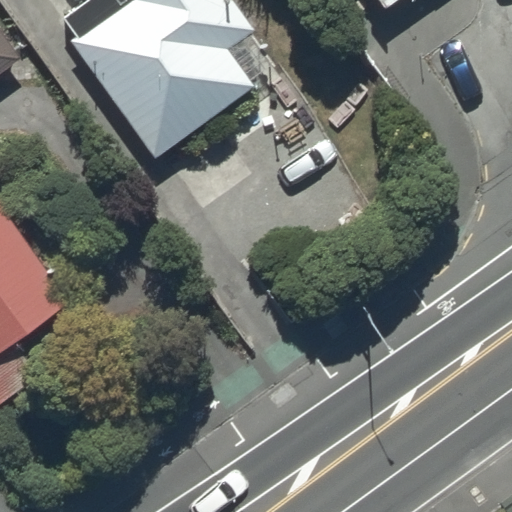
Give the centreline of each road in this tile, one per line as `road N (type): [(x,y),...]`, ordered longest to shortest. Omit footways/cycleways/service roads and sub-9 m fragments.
road 1 (secondary): [(200,511),(319,427),(462,366)]
road 2 (secondary): [(462,366),(364,498),(345,511)]
